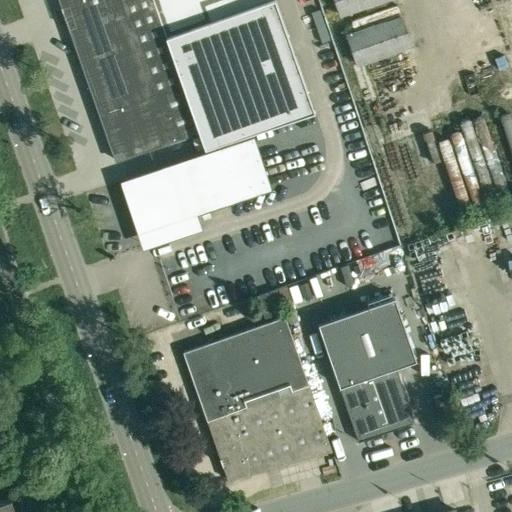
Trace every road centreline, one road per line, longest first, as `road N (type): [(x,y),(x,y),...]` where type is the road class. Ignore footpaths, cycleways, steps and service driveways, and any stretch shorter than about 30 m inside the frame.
road 1 (secondary): [(155,511),(0,69)]
road 2 (unknown): [(74,283),(303,201),(323,183),(334,152),(287,0)]
road 3 (unclassified): [(511,446),(284,511)]
